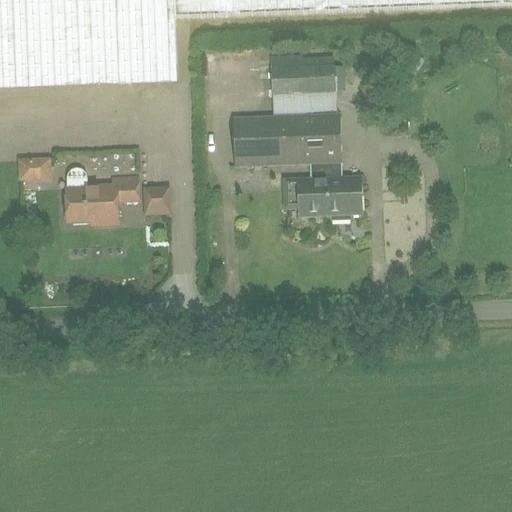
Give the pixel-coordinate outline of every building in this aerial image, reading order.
[(0,0),(0,92),(180,86),(177,8),(376,0),(0,0)] [(328,218),(331,218),(331,223),(351,222),(351,217),(362,217),(361,180),(340,181),(338,118),(337,92),(345,92),(344,68),(336,68),(336,67),(335,67),(334,59),(302,60),(302,57),(270,58),(272,99),(274,99),(274,120),(236,122),(238,169),(312,166),(312,182),(286,183),(287,211),(302,211),(302,219),(319,218),(319,213),(328,213),(328,218)] [(385,111),(383,88),(365,90),(366,112),(385,111)] [(20,183),(54,181),(53,158),(20,160),(20,183)] [(66,180),(67,189),(68,223),(101,222),(101,225),(118,225),(117,204),(140,203),(139,182),(111,183),(111,187),(87,188),(87,179),(86,176),(83,173),(80,171),(76,171),(73,172),(70,173),(68,176),(66,180)] [(144,191),(146,217),(170,216),(168,190),(144,191)]
